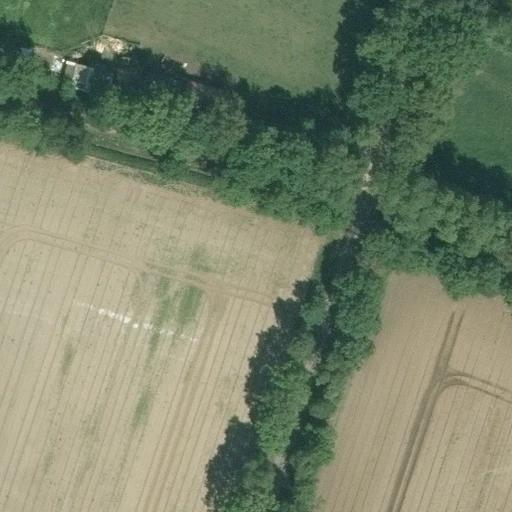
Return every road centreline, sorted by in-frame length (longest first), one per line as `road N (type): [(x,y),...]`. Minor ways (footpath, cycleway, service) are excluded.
road 1 (unclassified): [(438,0),(273,511)]
road 2 (track): [(0,97),(374,199),(511,254)]
